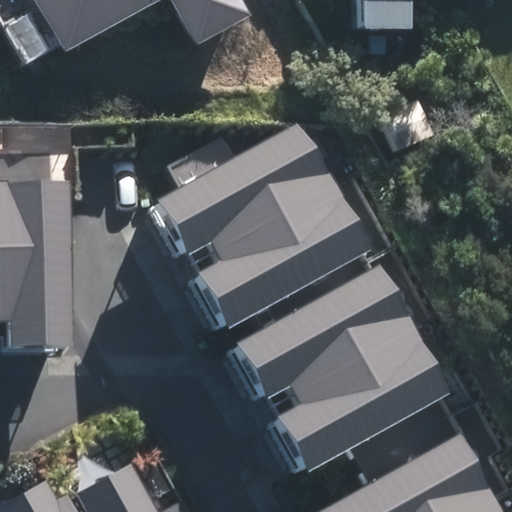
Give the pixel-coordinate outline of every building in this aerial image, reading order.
[(239,26),(224,0),(7,0),(47,70),(156,9),(183,57),(239,26)] [(347,0),(347,30),(397,31),(397,0),(347,0)] [(276,133),(126,221),(157,273),(181,259),(190,276),(165,291),(201,353),(353,263),(276,133)] [(0,197),(0,369),(47,370),(48,197),(0,197)] [(356,275),(206,363),(237,415),(261,401),(271,418),(245,433),(281,494),(433,405),(356,275)] [(474,511),(436,448),(327,511),(474,511)] [(61,506),(64,511),(176,511),(174,507),(164,511),(139,511),(119,475),(61,506)] [(50,511),(49,510),(44,511),(38,511),(30,496),(0,511),(50,511)]
